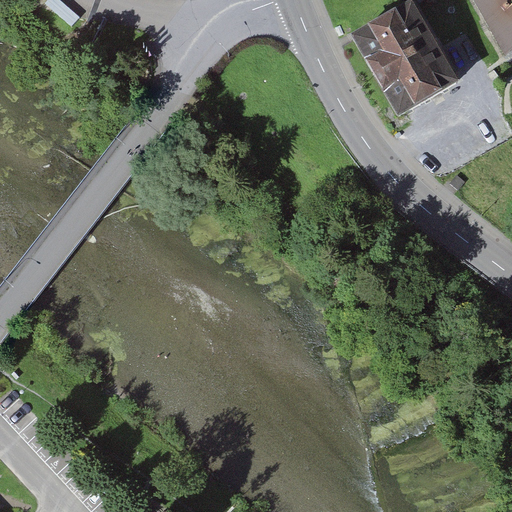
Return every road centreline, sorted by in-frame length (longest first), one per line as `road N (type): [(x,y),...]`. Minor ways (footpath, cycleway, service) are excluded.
road 1 (unclassified): [(282,0),(241,13),(213,40),(0,318)]
road 2 (tertiary): [(511,277),(429,212),(367,145),(295,0)]
